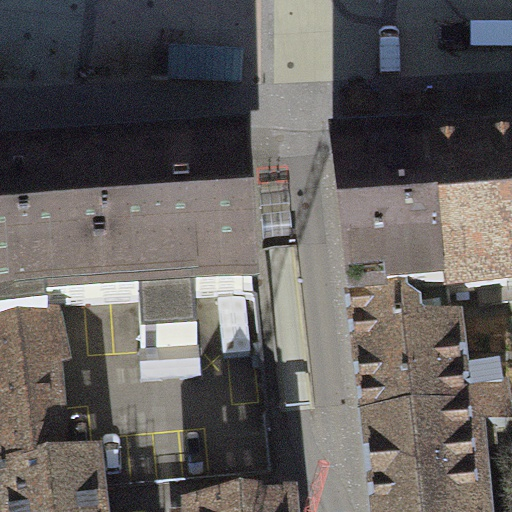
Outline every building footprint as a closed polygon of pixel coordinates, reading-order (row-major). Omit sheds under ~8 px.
[(245,55),(171,49),(170,65),(169,82),(243,87),(244,71),(245,55)] [(511,141),(431,146),(448,293),(454,305),(511,299),(511,141)] [(448,293),(431,146),(336,151),(344,226),(348,262),(352,299),(448,293)] [(0,310),(52,307),(147,301),(150,350),(204,346),(201,298),(255,294),(246,150),(0,165),(0,310)] [(352,299),(366,421),(464,412),(463,397),(454,305),(448,293),(352,299)] [(52,307),(0,310),(0,432),(5,472),(68,464),(52,307)] [(464,412),(366,421),(374,511),(489,511),(482,443),(489,442),(487,428),(511,426),(507,393),(463,397),(464,412)] [(68,464),(5,472),(8,511),(102,511),(96,461),(68,464)] [(294,511),(293,498),(192,507),(192,511),(294,511)]
